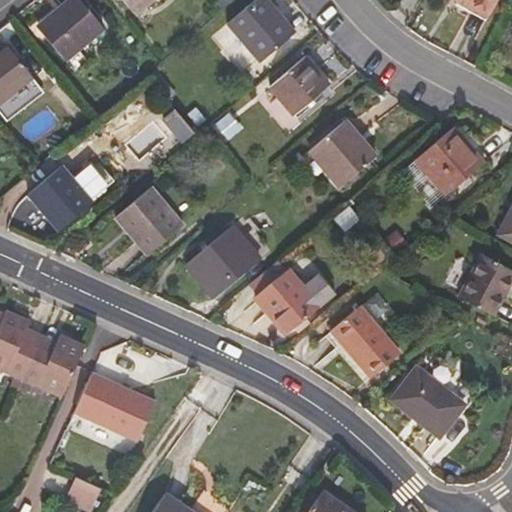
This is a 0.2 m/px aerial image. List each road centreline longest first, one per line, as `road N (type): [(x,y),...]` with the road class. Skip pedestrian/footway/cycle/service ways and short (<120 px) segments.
road 1 (tertiary): [(438,511),(297,390),(0,252)]
road 2 (residential): [(347,0),(380,39),(511,117)]
